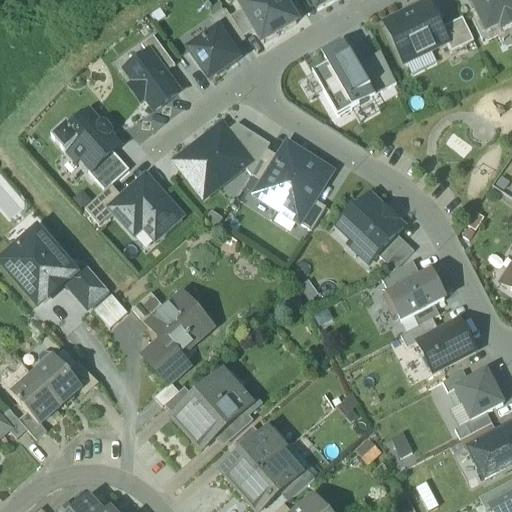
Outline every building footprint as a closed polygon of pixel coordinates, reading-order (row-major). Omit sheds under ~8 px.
[(255,34),(262,46),(296,26),(285,6),(281,0),(248,0),(239,5),(242,11),(255,34)] [(309,0),(318,13),(340,0),(309,0)] [(511,0),(469,0),(487,34),(501,27),(503,33),(511,28),(511,0)] [(428,6),(385,27),(403,65),(445,45),(447,44),(441,32),(428,6)] [(243,41),(255,34),(242,11),(229,18),(243,41)] [(218,33),(233,53),(245,44),(243,41),(229,18),(225,14),(211,23),(218,33)] [(441,32),(447,44),(445,45),(451,56),(473,45),(462,21),(441,32)] [(188,54),(209,84),(239,62),(233,53),(218,33),(188,54)] [(175,69),(153,39),(141,48),(148,58),(149,57),(163,77),(175,69)] [(324,97),(337,121),(375,99),(358,68),(347,49),(335,55),(339,62),(313,77),(324,97)] [(380,56),(358,68),(375,99),(397,87),(380,56)] [(148,58),(127,74),(136,87),(131,90),(141,103),(145,100),(155,113),(177,96),(163,77),(149,57),(148,58)] [(309,105),(324,97),(313,77),(298,85),(309,105)] [(66,126),(50,140),(76,167),(81,162),(92,174),(113,156),(109,150),(115,144),(109,139),(110,137),(110,134),(104,127),(101,127),(100,128),(90,116),(72,132),(66,126)] [(217,185),(241,166),(247,162),(228,136),(223,129),(176,164),(189,182),(203,201),(219,188),(217,185)] [(238,129),(228,136),(247,162),(241,166),(251,178),(267,153),(269,149),(238,129)] [(262,186),(254,198),(299,227),(314,203),(332,175),(305,158),(303,159),(294,154),(294,151),(287,147),(278,160),(262,186)] [(267,153),(251,178),(262,186),(278,160),(267,153)] [(113,156),(92,174),(89,176),(105,194),(111,189),(129,173),(113,156)] [(122,200),(110,211),(113,215),(134,238),(144,229),(156,242),(181,219),(145,179),(122,200)] [(105,194),(84,212),(99,228),(113,215),(110,211),(122,200),(111,189),(105,194)] [(349,217),(337,230),(350,243),(353,241),(375,262),(377,259),(396,238),(403,231),(394,223),(391,223),(385,217),(385,214),(370,200),(352,219),(349,217)] [(314,203),(299,227),(311,234),(326,211),(314,203)] [(25,220),(8,235),(16,244),(33,228),(25,220)] [(414,255),(396,238),(377,259),(395,275),(414,255)] [(71,277),(38,239),(5,268),(38,306),(64,282),(71,277)] [(82,267),(71,277),(64,282),(88,309),(106,293),(82,267)] [(381,283),(390,299),(420,284),(411,267),(381,283)] [(511,269),(501,287),(511,294),(511,269)] [(434,309),(445,303),(432,277),(420,284),(390,299),(386,301),(399,327),(414,319),(434,309)] [(151,298),(133,314),(148,331),(149,331),(148,329),(165,314),(151,298)] [(165,314),(148,329),(149,331),(162,345),(144,361),(168,388),(188,370),(179,360),(211,331),(190,307),(190,304),(186,299),(179,299),(175,303),(174,306),(165,314)] [(118,325),(127,317),(112,300),(103,308),(118,325)] [(109,333),(118,325),(103,308),(94,316),(109,333)] [(440,319),(434,309),(414,319),(419,330),(432,323),(440,319)] [(438,335),(432,323),(401,340),(407,352),(438,335)] [(475,355),(459,325),(413,349),(429,379),(475,355)] [(68,376),(51,357),(45,355),(39,361),(40,368),(43,371),(33,380),(34,381),(60,410),(81,392),(68,376)] [(98,387),(78,367),(68,376),(81,392),(86,398),(98,387)] [(469,386),(463,376),(443,386),(448,397),(455,394),(469,386)] [(503,408),(487,377),(469,386),(455,394),(472,425),(486,417),(503,408)] [(60,410),(34,381),(13,399),(29,416),(39,428),(60,410)] [(173,419),(172,420),(201,453),(221,435),(245,415),(249,411),(235,395),(233,395),(221,382),(216,381),(193,401),(173,419)] [(193,401),(184,391),(164,409),(173,419),(193,401)] [(27,434),(10,413),(1,421),(10,432),(9,434),(17,443),(27,434)] [(245,415),(221,435),(229,445),(253,424),(245,415)] [(39,428),(29,416),(20,424),(37,444),(46,435),(39,428)] [(492,428),(486,417),(472,425),(455,434),(460,444),(492,428)] [(0,420),(0,441),(9,434),(10,432),(1,421),(0,420)] [(497,439),(492,428),(477,436),(460,444),(466,456),(470,453),(497,439)] [(253,429),(232,448),(240,457),(260,439),(253,429)] [(511,469),(511,431),(497,439),(470,453),(486,484),(511,469)] [(240,457),(220,474),(238,495),(279,460),(283,456),(265,435),(260,439),(240,457)] [(279,460),(238,495),(253,511),(261,511),(280,496),(297,481),(297,480),(279,460)] [(305,472),(297,480),(297,481),(280,496),(288,505),(314,481),(305,472)] [(490,509),(511,497),(511,482),(481,500),(487,511),(490,509)] [(511,511),(511,497),(490,509),(491,511),(511,511)] [(297,511),(323,511),(312,499),(297,511)] [(99,511),(89,500),(75,511),(99,511)]
